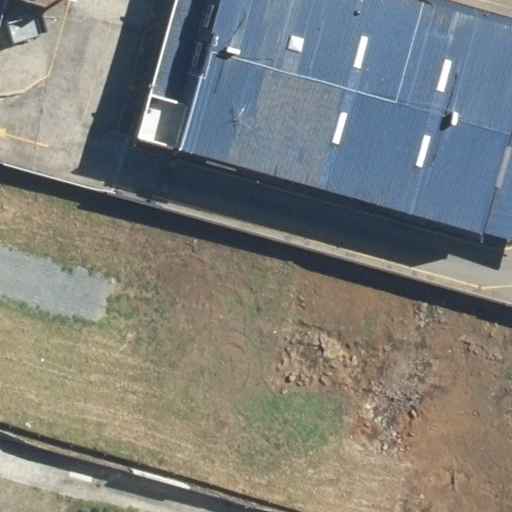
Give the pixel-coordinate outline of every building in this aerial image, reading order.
[(511,17),(449,0),(168,0),(131,137),(511,239),(511,17)] [(156,287),(152,309),(139,373),(119,369),(111,410),(125,413),(123,422),(234,444),(232,457),(264,463),(271,428),(252,424),(272,321),(305,327),(314,282),(148,250),(141,284),(156,287)] [(25,328),(17,366),(70,377),(79,339),(25,328)] [(368,378),(359,431),(397,437),(406,385),(368,378)] [(161,511),(157,511),(98,499),(94,511),(161,511)]
